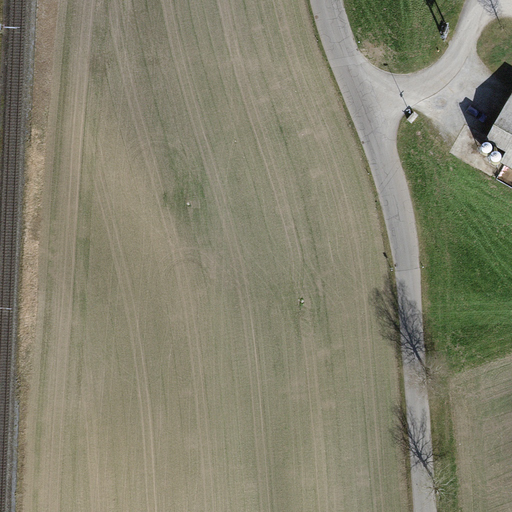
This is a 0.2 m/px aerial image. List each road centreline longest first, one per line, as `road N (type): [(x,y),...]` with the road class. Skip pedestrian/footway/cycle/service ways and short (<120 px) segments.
road 1 (unclassified): [(426,511),(404,236),(364,109)]
road 2 (residential): [(364,109),(445,67),(476,0)]
